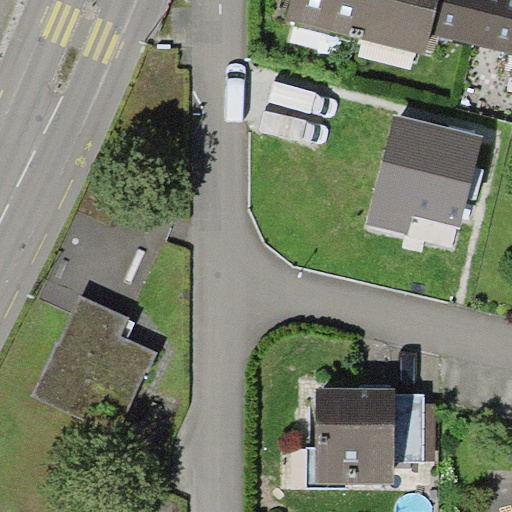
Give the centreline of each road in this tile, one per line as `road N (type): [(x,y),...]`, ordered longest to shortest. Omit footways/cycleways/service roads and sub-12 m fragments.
road 1 (residential): [(224,286),(511,348)]
road 2 (residential): [(224,286),(218,0)]
road 3 (residential): [(214,511),(224,286)]
road 4 (tertiary): [(90,0),(38,141)]
